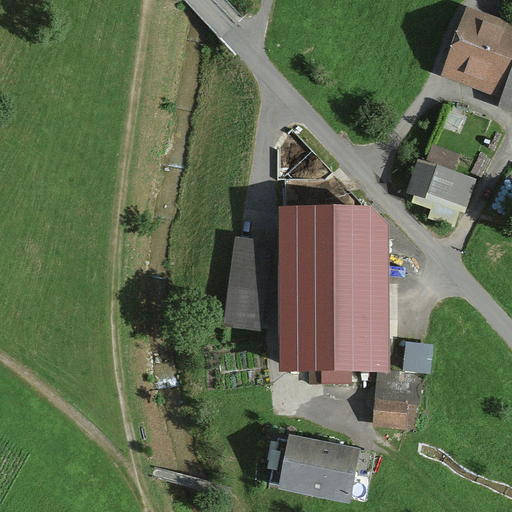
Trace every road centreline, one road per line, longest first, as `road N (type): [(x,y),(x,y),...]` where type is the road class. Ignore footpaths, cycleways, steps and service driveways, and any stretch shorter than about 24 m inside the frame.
road 1 (track): [(151,511),(119,373),(114,277),(120,175),(152,0)]
road 2 (unclassified): [(198,0),(511,334)]
road 3 (track): [(0,360),(144,484)]
